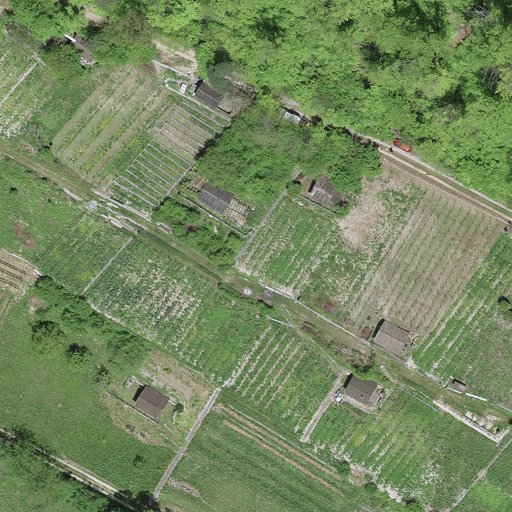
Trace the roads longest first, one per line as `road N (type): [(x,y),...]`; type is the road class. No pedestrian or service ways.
road 1 (track): [(0,147),(511,420)]
road 2 (track): [(80,0),(511,216)]
road 3 (track): [(0,433),(151,511)]
